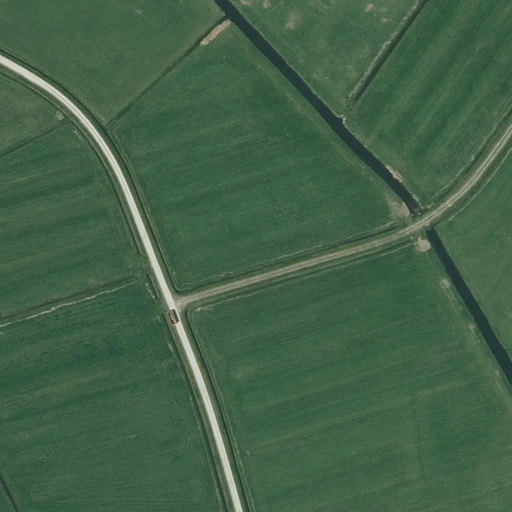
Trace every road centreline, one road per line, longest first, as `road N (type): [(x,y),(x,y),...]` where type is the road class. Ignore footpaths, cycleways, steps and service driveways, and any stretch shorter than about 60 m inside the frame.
road 1 (track): [(237,511),(198,379),(120,178),(65,102),(0,58)]
road 2 (track): [(171,305),(412,227),(451,200),(511,125)]
